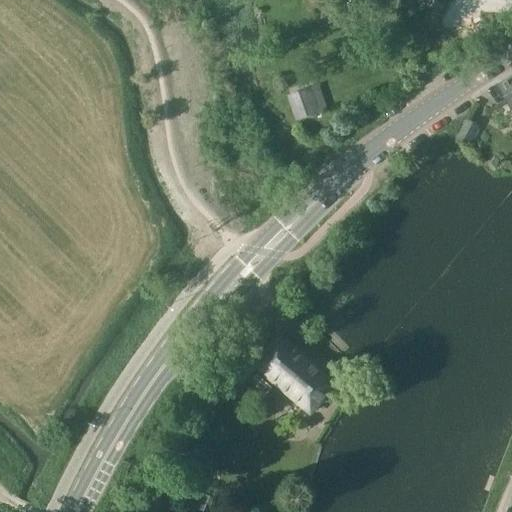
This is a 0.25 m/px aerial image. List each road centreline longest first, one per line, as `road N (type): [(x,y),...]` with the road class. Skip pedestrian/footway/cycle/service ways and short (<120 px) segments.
road 1 (secondary): [(78,511),(151,381),(263,250)]
road 2 (secondary): [(371,149),(511,53)]
road 3 (secondary): [(371,149),(263,250)]
